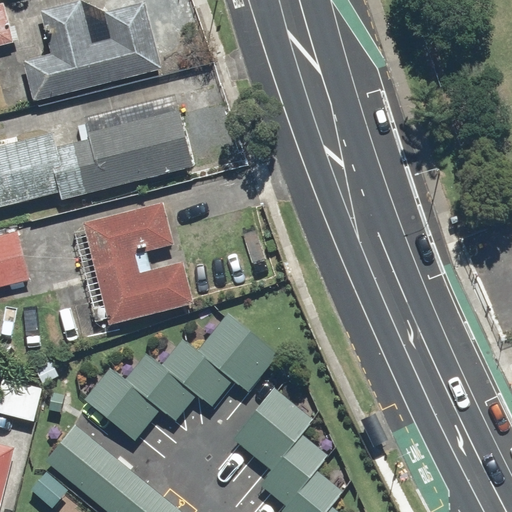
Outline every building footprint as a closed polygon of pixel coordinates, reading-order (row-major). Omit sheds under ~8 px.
[(100,85),(163,69),(161,61),(147,3),(106,13),(113,42),(91,47),(80,3),(43,12),(54,56),(25,63),(34,101),(63,94),(100,85)] [(0,7),(0,47),(12,45),(2,7),(0,7)] [(0,215),(193,166),(176,99),(0,144),(0,215)] [(162,205),(83,225),(108,326),(187,306),(162,205)] [(0,238),(0,286),(26,281),(17,235),(0,238)] [(232,316),(203,353),(254,394),(283,357),(232,316)] [(187,344),(167,370),(213,407),(234,381),(187,344)] [(150,360),(132,382),(179,420),(197,397),(150,360)] [(166,410),(115,370),(90,401),(140,442),(166,410)] [(3,380),(0,391),(0,415),(32,424),(41,390),(3,380)] [(314,423),(276,392),(237,440),(275,470),(314,423)] [(388,440),(376,413),(361,420),(374,447),(388,440)] [(185,511),(77,425),(46,463),(107,511),(185,511)] [(325,463),(300,442),(264,486),(290,507),(325,463)] [(0,509),(15,452),(0,448),(0,509)] [(324,511),(338,496),(316,479),(288,511),(324,511)]
